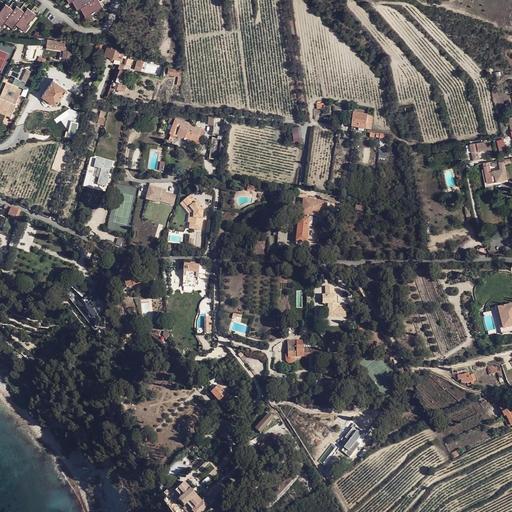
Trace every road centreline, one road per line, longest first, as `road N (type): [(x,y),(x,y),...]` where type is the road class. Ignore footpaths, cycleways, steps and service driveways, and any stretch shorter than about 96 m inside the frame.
road 1 (residential): [(511,257),(127,258),(0,198)]
road 2 (track): [(349,261),(412,367),(437,369),(511,408)]
road 3 (track): [(305,122),(287,0)]
